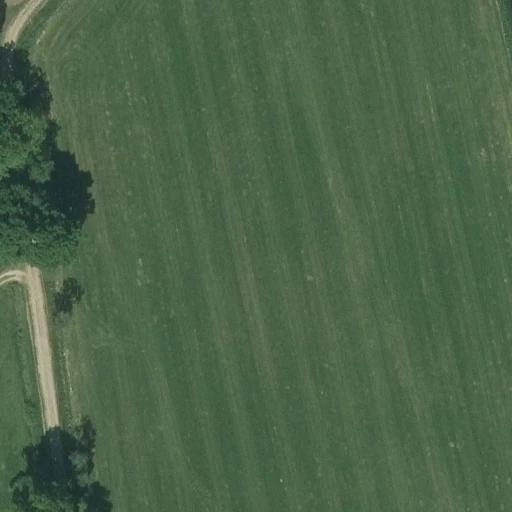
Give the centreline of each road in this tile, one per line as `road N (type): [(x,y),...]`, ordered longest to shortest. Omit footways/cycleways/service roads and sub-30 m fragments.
road 1 (track): [(32,274),(7,40),(21,14),(41,0)]
road 2 (track): [(63,511),(32,274)]
